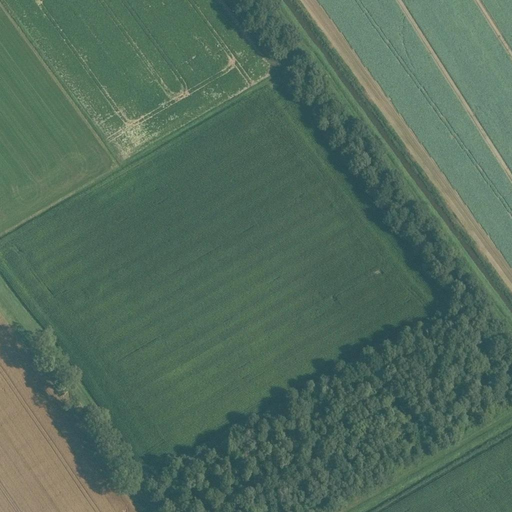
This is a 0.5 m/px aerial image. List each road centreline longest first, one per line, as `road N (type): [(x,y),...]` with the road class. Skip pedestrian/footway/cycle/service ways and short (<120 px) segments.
road 1 (track): [(511,320),(276,0)]
road 2 (track): [(511,415),(347,511)]
